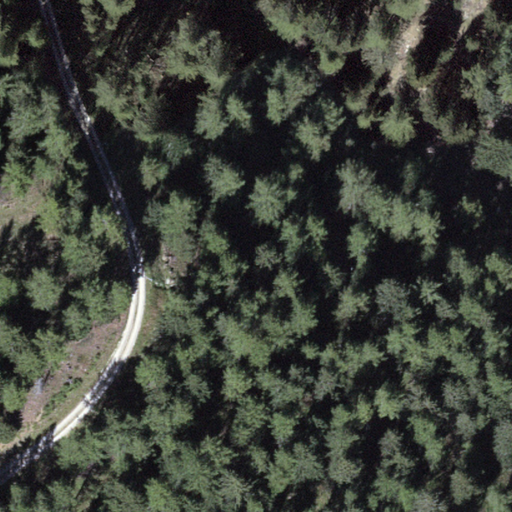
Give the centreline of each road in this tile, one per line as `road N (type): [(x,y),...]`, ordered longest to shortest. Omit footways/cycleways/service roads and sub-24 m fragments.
road 1 (track): [(0,492),(32,471),(122,353),(142,279),(105,152)]
road 2 (track): [(105,152),(49,0)]
